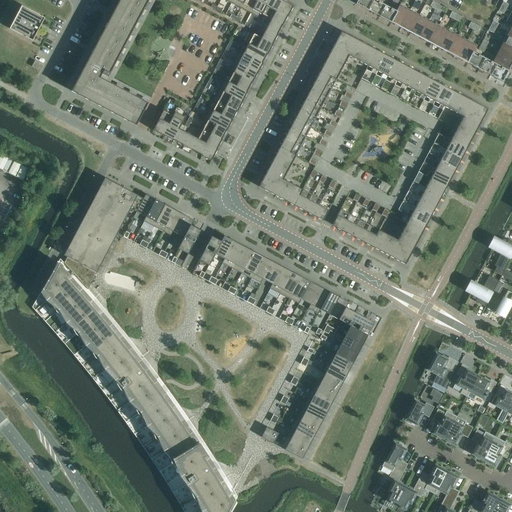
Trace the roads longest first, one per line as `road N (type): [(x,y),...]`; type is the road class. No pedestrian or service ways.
road 1 (residential): [(182,273),(126,243),(100,296),(235,470),(309,341)]
road 2 (tertiary): [(511,356),(230,199)]
road 3 (tertiary): [(230,199),(231,181),(328,0)]
road 4 (residential): [(219,199),(33,100)]
road 5 (primary): [(96,511),(0,378)]
road 6 (residential): [(309,341),(182,273)]
